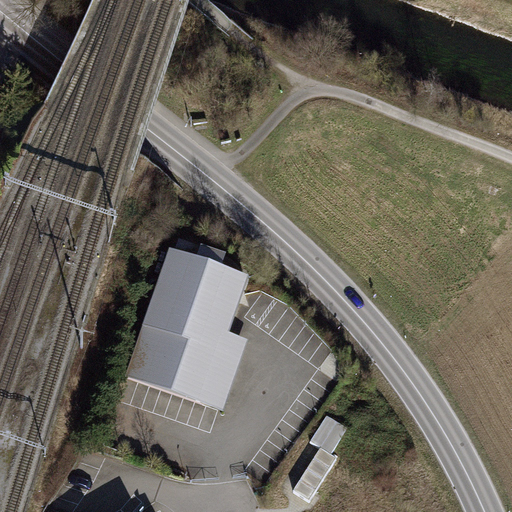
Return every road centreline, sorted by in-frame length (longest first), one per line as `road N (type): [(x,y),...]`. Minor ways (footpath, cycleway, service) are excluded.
road 1 (secondary): [(487,511),(447,436),(359,313),(289,243),(0,8)]
road 2 (track): [(314,87),(511,158)]
road 3 (track): [(212,179),(314,87)]
